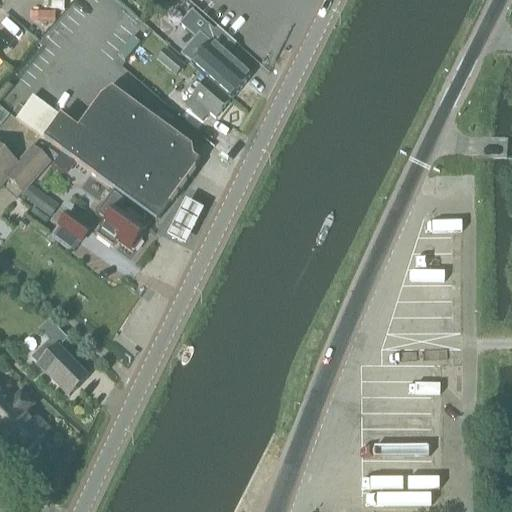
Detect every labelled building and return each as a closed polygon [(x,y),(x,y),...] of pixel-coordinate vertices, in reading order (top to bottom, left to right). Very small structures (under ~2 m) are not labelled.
[(180,1),(164,20),(183,38),(180,40),(191,49),(210,63),(201,75),(232,99),(246,82),(241,78),(245,74),(219,52),(227,43),(230,40),(217,28),(214,31),(180,1)] [(165,51),(156,61),(175,78),(184,68),(165,51)] [(216,120),(231,101),(206,81),(185,108),(203,122),(209,114),(216,120)] [(115,192),(156,223),(159,225),(200,164),(193,159),(192,150),(112,92),(101,100),(78,131),(33,98),(17,121),(115,192)] [(43,144),(38,151),(54,163),(60,156),(43,144)] [(0,188),(7,180),(23,194),(49,164),(34,150),(19,167),(0,150),(0,188)] [(151,230),(156,223),(115,192),(100,212),(101,216),(108,222),(97,237),(114,250),(118,244),(133,255),(151,230)] [(185,202),(167,238),(186,247),(203,211),(185,202)] [(82,242),(91,230),(70,215),(61,227),(82,242)] [(71,398),(89,380),(59,351),(69,341),(50,322),(39,333),(50,343),(32,360),(71,398)] [(15,401),(0,386),(0,442),(20,462),(44,438),(32,426),(37,422),(27,412),(33,406),(21,395),(15,401)]
